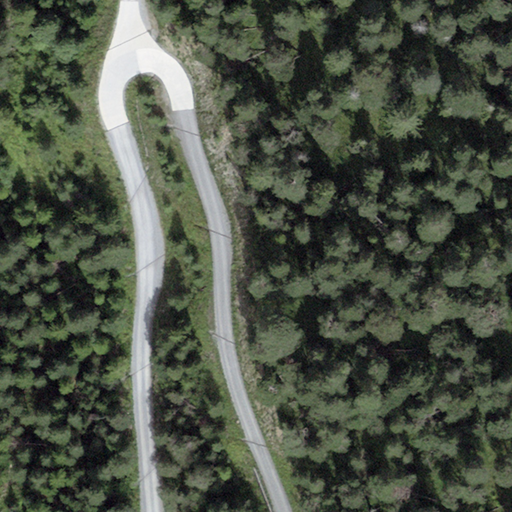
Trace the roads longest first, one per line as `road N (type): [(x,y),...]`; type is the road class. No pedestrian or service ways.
road 1 (track): [(126,65),(153,61),(165,68),(181,98),(215,212),(226,352),(282,511)]
road 2 (track): [(152,511),(140,375),(148,247),(109,101),(115,74),(126,65)]
